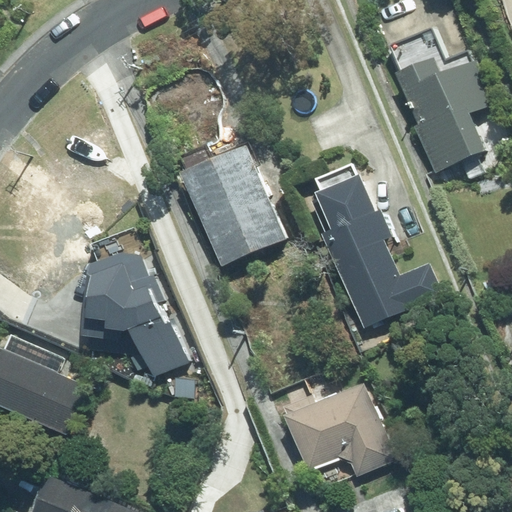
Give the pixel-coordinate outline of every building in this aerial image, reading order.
[(480,42),(406,69),(444,171),(494,152),(479,111),(502,102),(480,42)] [(253,139),(186,168),(228,264),(294,238),(253,139)] [(361,175),(320,192),(374,328),(451,297),(436,260),(401,274),(361,175)] [(84,296),(80,335),(133,344),(154,378),(191,361),(161,308),(166,306),(153,276),(146,278),(140,256),(120,253),(84,265),(76,293),(84,296)] [(0,400),(70,432),(91,385),(0,344),(0,400)] [(312,385),(289,394),(317,467),(354,453),(366,474),(404,459),(372,380),(321,400),(312,385)] [(145,511),(62,473),(44,511),(145,511)]
